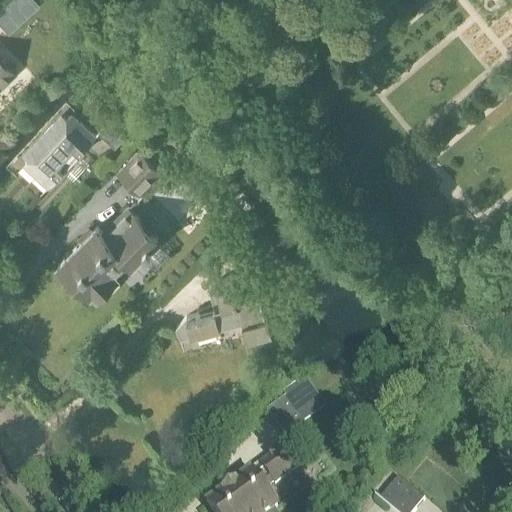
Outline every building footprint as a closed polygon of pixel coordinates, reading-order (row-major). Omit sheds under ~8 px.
[(0,23),(4,28),(13,19),(0,5),(0,23)] [(0,86),(14,73),(0,58),(0,86)] [(115,148),(131,130),(115,115),(99,133),(115,148)] [(27,162),(31,166),(39,173),(36,176),(48,188),(96,136),(78,119),(75,122),(69,116),(65,117),(57,126),(53,123),(43,135),(46,137),(27,158),(27,162)] [(140,194),(161,172),(139,151),(118,173),(140,194)] [(157,247),(155,245),(163,237),(129,203),(103,229),(96,222),(54,265),(72,283),(74,281),(90,297),(93,295),(97,299),(121,276),(116,271),(125,262),(132,268),(146,254),(148,256),(157,247)] [(230,251),(238,263),(259,249),(251,237),(230,251)] [(265,315),(260,295),(263,295),(256,269),(217,279),(209,287),(215,310),(186,318),(177,327),(180,339),(221,328),(220,325),(242,319),(247,338),(273,332),(268,314),(265,315)] [(327,409),(308,383),(288,397),(289,399),(272,412),(289,436),(327,409)] [(207,505),(211,511),(275,511),(278,510),(266,493),(274,487),(275,488),(302,468),(298,463),(303,459),(293,445),(287,449),(286,447),(259,467),(264,473),(255,479),(251,473),(207,505)] [(398,479),(380,501),(393,511),(426,511),(431,506),(398,479)]
